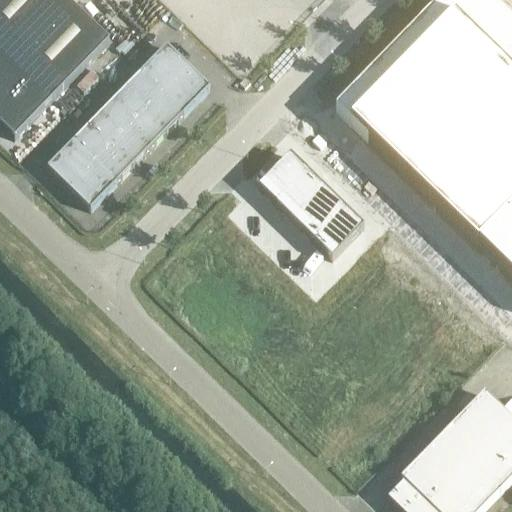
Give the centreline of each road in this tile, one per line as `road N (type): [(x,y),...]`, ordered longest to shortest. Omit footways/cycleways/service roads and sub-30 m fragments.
road 1 (unclassified): [(96,287),(376,0)]
road 2 (unclassified): [(96,287),(324,511)]
road 3 (unclassified): [(0,195),(96,287)]
